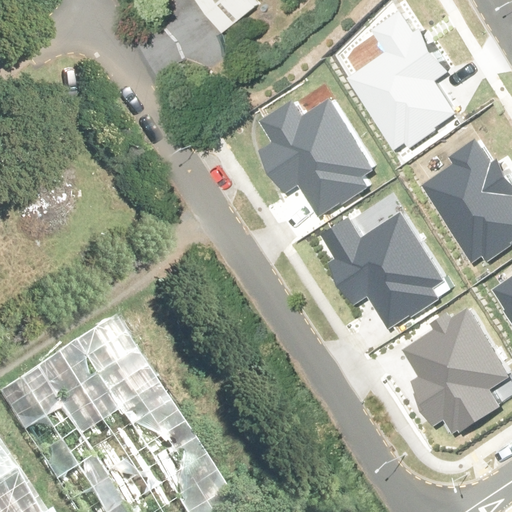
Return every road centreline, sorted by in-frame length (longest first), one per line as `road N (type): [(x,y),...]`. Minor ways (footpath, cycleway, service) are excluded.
road 1 (unclassified): [(412,511),(83,3)]
road 2 (unknown): [(209,198),(0,351)]
